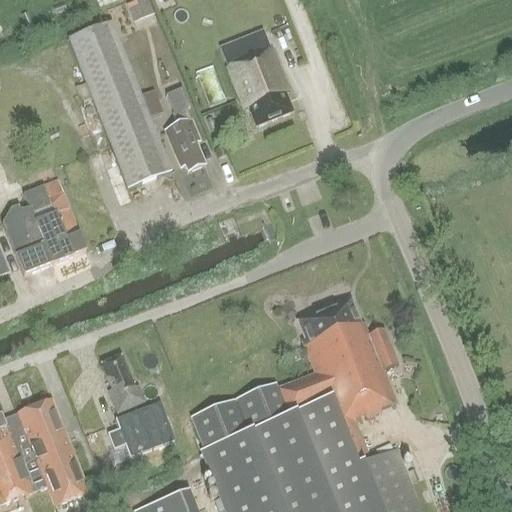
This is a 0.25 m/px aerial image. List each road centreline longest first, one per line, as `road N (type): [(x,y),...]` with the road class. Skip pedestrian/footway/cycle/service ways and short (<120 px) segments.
road 1 (unclassified): [(0,372),(398,214)]
road 2 (residential): [(384,165),(349,157),(246,196),(154,233),(94,274),(0,317)]
road 3 (tertiary): [(503,511),(492,450),(398,214)]
road 4 (tertiary): [(384,165),(412,131),(511,89)]
